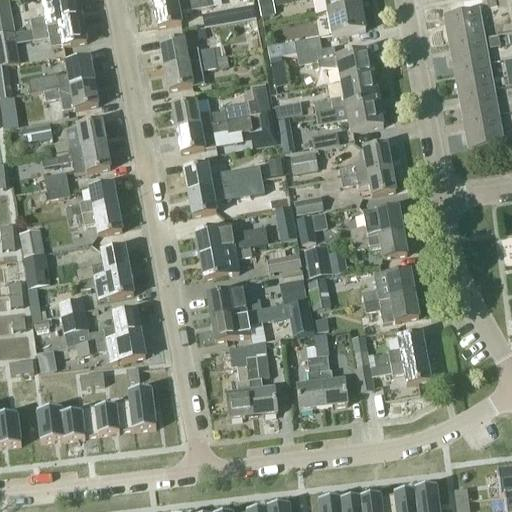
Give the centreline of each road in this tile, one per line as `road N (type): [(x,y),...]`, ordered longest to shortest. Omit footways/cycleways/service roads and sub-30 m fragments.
road 1 (residential): [(206,474),(115,0)]
road 2 (residential): [(206,474),(408,448),(474,424),(511,399)]
road 3 (residential): [(0,500),(206,474)]
road 4 (residential): [(446,199),(406,0)]
road 5 (residential): [(511,377),(457,275),(446,199)]
